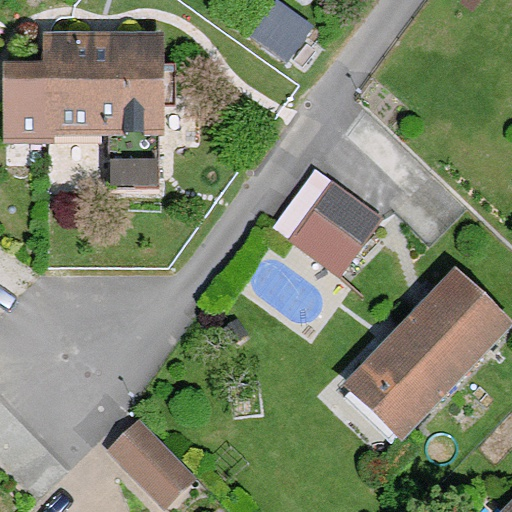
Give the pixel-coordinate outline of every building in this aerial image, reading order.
[(287,64),(313,30),(277,3),(251,38),(287,64)] [(112,193),(159,193),(159,39),(40,40),(40,72),(3,72),(4,140),(112,140),(112,193)] [(293,244),(342,278),(364,246),(316,212),(293,244)] [(400,445),(511,334),(511,328),(453,269),(338,383),(400,445)] [(95,448),(164,511),(166,511),(202,474),(131,409),(95,448)]
